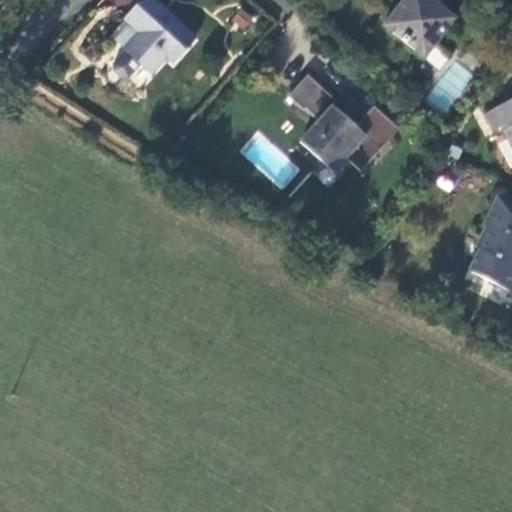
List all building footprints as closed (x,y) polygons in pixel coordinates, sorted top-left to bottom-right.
[(169,57),(177,63),(198,38),(156,0),(143,0),(126,21),(130,23),(141,32),(127,49),(126,50),(154,74),(169,57)] [(456,20),(431,0),(406,0),(385,25),(425,59),(456,20)] [(116,40),(127,49),(141,32),(130,23),(116,40)] [(320,124),(304,146),(324,164),(329,159),(342,170),(348,163),(362,175),(403,130),(378,108),(360,128),(337,107),(341,102),(312,77),(290,101),(302,113),(306,110),(320,124)] [(511,138),(511,101),(490,113),(497,129),(505,125),(511,138)] [(329,159),(324,164),(337,176),(342,170),(329,159)] [(511,200),(500,195),(485,223),(488,225),(478,244),(480,250),(470,269),(511,291),(511,200)]
